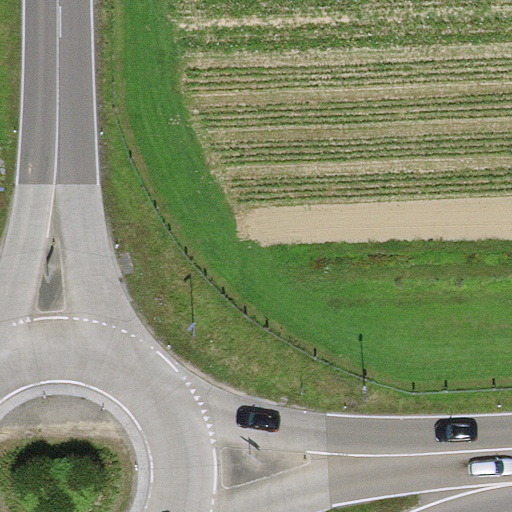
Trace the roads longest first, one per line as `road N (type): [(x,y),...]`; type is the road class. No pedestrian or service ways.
road 1 (tertiary): [(57,344),(58,0)]
road 2 (primary): [(377,452),(267,429),(154,386)]
road 3 (primary): [(234,511),(377,452)]
road 4 (primary): [(377,452),(511,445)]
road 5 (primary): [(180,511),(184,444),(154,386)]
